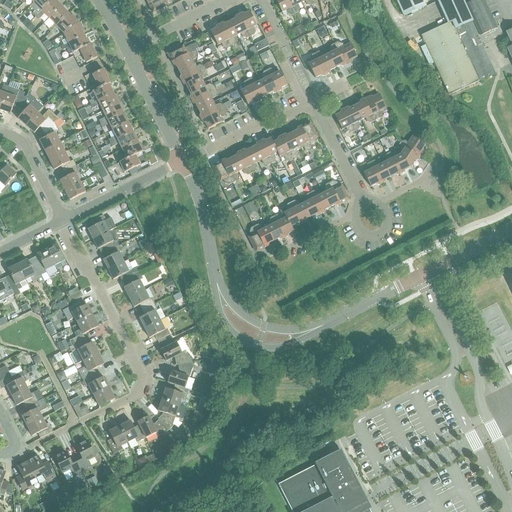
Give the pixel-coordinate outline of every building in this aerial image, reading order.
[(3,0),(0,4),(7,8),(10,3),(5,0),(3,0)] [(33,14),(35,17),(52,0),(37,0),(33,3),(30,7),(35,12),(33,14)] [(44,14),(49,19),(61,7),(54,0),(52,0),(35,17),(38,20),(44,14)] [(156,0),(148,4),(152,13),(168,5),(166,3),(170,1),(170,0),(156,0)] [(295,14),(287,0),(275,0),(282,13),(286,11),(287,14),(291,16),(295,14)] [(287,0),(295,14),(298,12),(300,8),(298,5),(301,3),(299,0),(287,0)] [(426,6),(422,0),(396,0),(404,16),(426,6)] [(477,0),(466,5),(480,36),(496,29),(483,0),(477,0)] [(51,32),(56,27),(69,15),(61,7),(49,19),(53,24),(48,29),(51,32)] [(242,14),(239,15),(250,37),(253,35),(254,31),(253,28),(256,26),(250,12),(244,15),(242,14)] [(56,27),(64,34),(79,23),(72,15),(71,17),(69,15),(56,27)] [(235,20),(230,22),(237,36),(240,34),(242,37),(246,39),(250,37),(239,15),(236,17),(235,20)] [(223,24),(219,25),(230,47),(234,45),(235,41),(233,37),(237,36),(230,22),(225,25),(223,24)] [(436,67),(438,72),(435,74),(438,80),(441,78),(449,95),(495,74),(472,22),(457,29),(454,30),(451,22),(416,38),(431,69),(436,67)] [(62,41),(64,45),(84,36),(82,33),(84,32),(79,23),(64,34),(66,39),(62,41)] [(0,25),(0,33),(10,37),(13,30),(0,25)] [(230,47),(219,25),(216,27),(215,30),(210,32),(217,46),(221,44),(223,47),(227,49),(230,47)] [(64,45),(61,47),(63,51),(66,49),(69,55),(72,53),(73,53),(88,45),(84,36),(64,45)] [(43,44),(47,51),(53,47),(48,40),(43,44)] [(254,45),(257,52),(269,46),(265,40),(254,45)] [(57,49),(54,42),(50,44),(53,47),(47,51),(48,53),(57,49)] [(337,42),(334,44),(345,65),(351,62),(352,59),(357,57),(350,43),(343,47),(341,44),(337,42)] [(167,54),(172,63),(194,52),(193,51),(195,50),(198,49),(196,43),(192,45),(188,47),(184,49),(183,46),(167,54)] [(88,45),(73,53),(72,53),(74,58),(82,54),(86,63),(97,58),(90,44),(88,45)] [(331,53),(328,55),(334,68),(339,66),(342,67),(345,65),(334,44),(331,45),(329,50),(331,53)] [(264,60),(267,59),(269,65),(277,62),(272,49),(262,52),(264,60)] [(176,67),(179,71),(194,63),(193,60),(196,58),(197,54),(195,50),(193,51),(194,52),(172,63),(173,66),(176,67)] [(61,62),(55,51),(50,54),(56,65),(61,62)] [(318,52),(315,53),(326,75),(329,74),(330,71),(334,68),(328,55),(324,57),(323,53),(318,52)] [(246,53),(233,57),(235,63),(248,58),(246,53)] [(326,75),(315,53),(312,55),(310,60),(312,63),(308,65),(315,78),(320,76),(323,77),(326,75)] [(213,60),(204,63),(210,75),(230,66),(227,59),(215,64),(213,60)] [(180,79),(182,82),(205,70),(204,67),(199,65),(196,67),(194,63),(179,71),(181,76),(180,79)] [(233,74),(235,76),(242,71),(237,64),(224,74),(227,78),(233,74)] [(270,69),(266,71),(277,92),(281,91),(281,88),(287,85),(280,72),(276,74),(274,70),(270,69)] [(92,92),(93,92),(108,84),(110,84),(103,70),(92,75),(97,84),(90,88),(92,92)] [(186,86),(188,91),(204,83),(202,79),(206,78),(207,73),(205,70),(182,82),(183,85),(186,86)] [(263,80),(260,82),(267,95),(272,93),(274,94),(277,92),(266,71),(263,72),(262,77),(263,80)] [(251,79),(247,80),(258,102),(261,100),(262,98),(267,95),(260,82),(257,84),(255,80),(251,79)] [(258,102),(247,80),(244,82),(242,86),(244,90),(240,92),(247,105),(252,103),(255,104),(258,102)] [(190,98),(191,101),(215,89),(213,86),(209,85),(206,86),(204,83),(188,91),(191,95),(190,98)] [(113,94),(108,84),(93,92),(96,98),(89,102),(91,105),(113,94)] [(0,109),(8,87),(3,85),(1,92),(0,92),(0,109)] [(13,106),(18,109),(25,97),(23,97),(24,93),(8,87),(0,109),(0,110),(10,114),(13,106)] [(196,105),(198,110),(214,102),(212,99),(215,97),(217,93),(215,89),(191,101),(193,104),(196,105)] [(23,112),(17,119),(26,126),(37,113),(44,106),(29,93),(25,97),(18,109),(23,112)] [(72,99),(80,109),(86,104),(78,94),(72,99)] [(100,105),(103,111),(118,103),(113,94),(91,105),(92,109),(100,105)] [(370,96),(363,100),(374,122),(381,118),(383,114),(387,111),(379,94),(373,97),(370,96)] [(359,104),(354,107),(361,120),(365,118),(366,122),(371,123),(374,122),(363,100),(360,101),(359,104)] [(200,117),(201,120),(225,109),(223,105),(219,104),(215,106),(214,102),(198,110),(200,115),(200,117)] [(99,121),(100,124),(123,113),(118,103),(103,111),(106,117),(99,121)] [(347,108),(344,110),(355,131),(358,130),(359,125),(358,122),(361,120),(354,107),(350,109),(347,108)] [(225,109),(201,120),(203,124),(205,125),(208,130),(224,122),(222,118),(225,116),(227,112),(225,109)] [(40,127),(43,132),(55,124),(64,117),(60,113),(56,117),(49,110),(42,118),(37,113),(26,126),(34,134),(40,127)] [(355,131),(344,110),(341,111),(340,114),(335,116),(342,130),(345,128),(347,132),(351,133),(355,131)] [(109,124),(112,131),(128,123),(123,113),(100,124),(102,128),(109,124)] [(93,135),(102,132),(98,120),(89,123),(93,135)] [(310,122),(301,127),(312,149),(312,148),(315,147),(316,143),(315,139),(317,138),(310,122)] [(108,140),(110,144),(133,132),(128,123),(112,131),(115,137),(108,140)] [(39,141),(44,151),(60,143),(57,137),(61,136),(55,124),(43,132),(47,137),(39,141)] [(297,131),(292,134),(300,149),(303,148),(305,151),(309,152),(313,150),(312,148),(312,149),(301,127),(298,129),(297,131)] [(80,133),(83,140),(88,138),(84,131),(80,133)] [(119,144),(122,150),(137,142),(133,132),(110,144),(112,147),(119,144)] [(285,135),(281,137),(293,160),(297,159),(298,154),(296,151),(300,149),(292,134),(287,136),(285,135)] [(398,145),(402,148),(402,147),(419,158),(423,152),(422,149),(425,145),(412,136),(408,143),(405,141),(400,142),(398,145)] [(277,141),(273,143),(277,153),(280,159),(284,157),(286,161),(290,162),(293,160),(281,137),(278,138),(277,141)] [(263,141),(260,142),(271,164),(274,162),(275,158),(274,154),(277,153),(273,143),(271,139),(266,141),(263,141)] [(348,144),(351,150),(361,145),(358,139),(348,144)] [(124,153),(127,159),(135,155),(135,156),(144,151),(140,144),(139,145),(137,142),(122,150),(115,153),(117,157),(124,153)] [(256,147),(251,149),(258,162),(261,161),(263,164),(267,166),(271,164),(260,142),(257,144),(256,147)] [(44,151),(49,160),(65,152),(60,143),(44,151)] [(402,152),(400,155),(411,167),(414,161),(417,161),(419,158),(402,147),(402,148),(400,151),(402,152)] [(244,150),(240,152),(251,174),(255,172),(256,168),(254,164),(258,162),(251,149),(246,151),(244,150)] [(393,151),(389,153),(400,174),(404,173),(404,170),(411,167),(400,155),(397,157),(396,155),(395,155),(393,151)] [(65,152),(49,160),(54,170),(61,167),(63,172),(76,166),(73,160),(70,162),(65,152)] [(236,156),(232,159),(238,172),(242,170),(244,174),(248,175),(251,174),(240,152),(237,154),(236,156)] [(386,162),(383,164),(390,177),(395,175),(397,176),(400,174),(389,153),(386,154),(385,159),(386,162)] [(127,159),(120,163),(107,169),(109,173),(121,167),(125,173),(140,165),(135,156),(135,155),(127,159)] [(371,162),(370,162),(381,184),(384,182),(385,180),(390,177),(383,164),(380,166),(378,162),(374,161),(372,157),(369,158),(371,162)] [(224,160),(221,162),(232,183),(235,182),(237,177),(235,174),(238,172),(232,159),(227,161),(224,160)] [(232,183),(221,162),(212,166),(220,182),(223,180),(224,184),(229,185),(232,183)] [(381,184),(370,162),(367,164),(365,168),(367,172),(363,174),(370,187),(375,185),(378,186),(381,184)] [(305,174),(313,169),(310,163),(301,168),(305,174)] [(95,166),(102,179),(107,176),(101,164),(95,166)] [(0,167),(0,182),(5,187),(16,175),(6,166),(3,170),(0,167)] [(60,181),(65,191),(80,183),(75,173),(79,171),(76,166),(63,172),(66,178),(60,181)] [(312,172),(315,178),(323,174),(320,168),(312,172)] [(300,194),(306,191),(300,179),(294,182),(300,194)] [(332,181),(329,183),(340,205),(349,200),(341,185),(338,186),(337,183),(332,181)] [(80,183),(65,191),(70,201),(85,193),(80,183)] [(326,193),(323,194),(329,208),(334,205),(337,206),(340,205),(329,183),(326,185),(324,189),(326,193)] [(313,191),(310,193),(321,214),(324,213),(325,210),(329,208),(323,194),(319,196),(317,193),(313,191)] [(307,202),(303,204),(310,217),(315,215),(317,216),(321,214),(310,193),(306,195),(305,199),(307,202)] [(243,197),(233,201),(235,206),(245,202),(243,197)] [(243,206),(247,212),(257,207),(253,201),(243,206)] [(294,201),(290,203),(301,224),(304,223),(305,220),(310,217),(303,204),(300,206),(298,202),(294,201)] [(284,214),(286,218),(291,227),(296,225),(298,226),(301,224),(290,203),(287,204),(286,209),(287,212),(284,214)] [(126,212),(129,218),(135,215),(132,209),(126,212)] [(93,240),(108,232),(116,228),(111,218),(106,221),(103,215),(86,224),(89,229),(88,230),(93,240)] [(277,215),(273,217),(284,238),(287,237),(288,234),(293,231),(291,227),(286,218),(282,220),(281,216),(277,215)] [(270,226),(267,228),(273,241),(278,239),(281,240),(284,238),(273,217),(270,218),(268,223),(270,226)] [(257,225),(254,226),(265,248),(268,246),(269,244),(273,241),(267,228),(263,230),(262,226),(257,225)] [(265,248),(254,226),(251,228),(249,232),(251,236),(248,237),(256,253),(265,248)] [(101,255),(118,246),(116,240),(113,242),(108,232),(93,240),(98,250),(99,249),(101,255)] [(57,245),(47,250),(55,266),(60,263),(62,267),(67,265),(57,245)] [(103,260),(108,270),(124,262),(119,253),(121,252),(118,246),(101,255),(104,260),(103,260)] [(38,256),(33,259),(41,275),(56,268),(55,266),(47,250),(37,255),(38,256)] [(27,260),(17,265),(25,281),(30,278),(33,282),(37,280),(39,284),(44,282),(41,275),(33,259),(28,261),(27,260)] [(119,277),(122,282),(139,274),(136,268),(133,270),(128,260),(124,262),(108,270),(113,280),(119,277)] [(10,276),(5,278),(12,290),(15,297),(20,294),(18,290),(27,285),(25,281),(17,265),(7,270),(10,276)] [(160,271),(147,274),(149,281),(162,278),(160,271)] [(124,288),(129,298),(144,290),(139,281),(142,279),(139,274),(122,282),(125,288),(124,288)] [(0,279),(0,293),(5,291),(7,293),(12,290),(5,278),(0,280),(0,279)] [(80,291),(79,292),(77,288),(68,292),(70,296),(68,297),(70,303),(83,296),(80,291)] [(139,305),(142,311),(154,304),(152,299),(149,300),(144,290),(129,298),(134,308),(139,305)] [(56,305),(59,310),(68,306),(65,300),(56,305)] [(74,318),(77,324),(93,316),(87,305),(82,308),(79,303),(63,311),(68,321),(74,318)] [(139,319),(144,329),(160,321),(155,311),(157,310),(154,304),(142,311),(145,316),(139,319)] [(69,341),(72,347),(85,340),(82,335),(83,335),(98,327),(93,316),(77,324),(80,330),(74,333),(76,338),(69,341)] [(160,321),(144,329),(149,338),(155,336),(157,341),(158,341),(160,345),(167,341),(165,337),(170,335),(167,329),(172,327),(167,317),(160,321)] [(55,320),(48,322),(53,335),(59,332),(55,320)] [(83,361),(98,354),(93,343),(87,346),(85,340),(72,347),(69,348),(72,354),(70,355),(75,365),(83,361)] [(176,365),(178,365),(192,362),(191,356),(188,357),(185,351),(181,353),(176,343),(160,351),(166,362),(174,358),(175,359),(176,365)] [(81,378),(83,381),(96,375),(93,370),(104,364),(98,354),(83,361),(86,367),(76,372),(80,379),(81,378)] [(167,383),(175,386),(175,385),(188,390),(191,391),(194,380),(189,378),(192,369),(193,368),(192,362),(178,365),(179,371),(180,371),(180,373),(180,375),(171,372),(167,383)] [(0,382),(9,378),(11,377),(6,366),(0,369),(0,382)] [(62,380),(70,377),(66,369),(58,373),(62,380)] [(6,386),(11,396),(27,388),(24,382),(27,381),(22,372),(11,377),(9,378),(12,383),(6,386)] [(88,386),(94,396),(109,388),(104,378),(98,380),(96,375),(83,381),(86,387),(88,386)] [(165,389),(162,400),(179,406),(181,399),(185,400),(188,390),(175,385),(175,386),(173,391),(165,389)] [(22,403),(25,408),(38,402),(33,393),(30,394),(27,388),(11,396),(17,406),(22,403)] [(109,388),(94,396),(99,407),(115,399),(109,388)] [(74,404),(83,401),(81,395),(72,398),(74,404)] [(22,416),(27,427),(42,419),(39,413),(42,411),(42,410),(47,408),(43,399),(38,402),(25,408),(27,414),(22,416)] [(63,400),(54,404),(57,411),(66,407),(63,400)] [(158,419),(159,420),(169,430),(173,426),(172,425),(175,417),(179,406),(162,400),(158,412),(163,413),(162,415),(158,419)] [(73,407),(79,419),(90,414),(86,408),(81,410),(78,404),(73,407)] [(138,422),(139,425),(146,438),(155,433),(157,437),(164,434),(164,435),(169,430),(159,420),(155,424),(152,425),(148,417),(138,422)] [(42,419),(27,427),(32,437),(38,434),(40,439),(53,432),(49,423),(45,425),(42,419)] [(130,421),(120,427),(128,443),(135,439),(136,443),(146,438),(139,425),(134,428),(130,421)] [(128,443),(120,427),(109,432),(112,439),(107,441),(113,454),(123,450),(121,446),(128,443)] [(80,455),(75,457),(81,469),(90,465),(88,461),(95,457),(94,455),(99,453),(95,445),(90,448),(87,441),(76,446),(80,455)] [(81,469),(75,457),(69,460),(65,452),(54,457),(63,474),(69,470),(71,474),(81,469)] [(370,511),(340,453),(315,465),(278,485),(291,511),(370,511)] [(38,457),(28,462),(36,478),(43,475),(45,479),(47,480),(48,483),(56,478),(48,462),(43,465),(38,457)] [(36,478),(28,462),(17,467),(21,476),(16,478),(22,491),(32,486),(29,482),(36,478)] [(0,471),(0,499),(3,501),(5,492),(8,484),(8,483),(3,482),(6,473),(0,471)] [(87,481),(93,489),(100,482),(94,475),(87,481)] [(58,481),(52,483),(55,490),(61,487),(58,481)] [(9,505),(16,504),(15,497),(8,498),(9,505)] [(47,499),(41,504),(46,510),(52,506),(47,499)]
